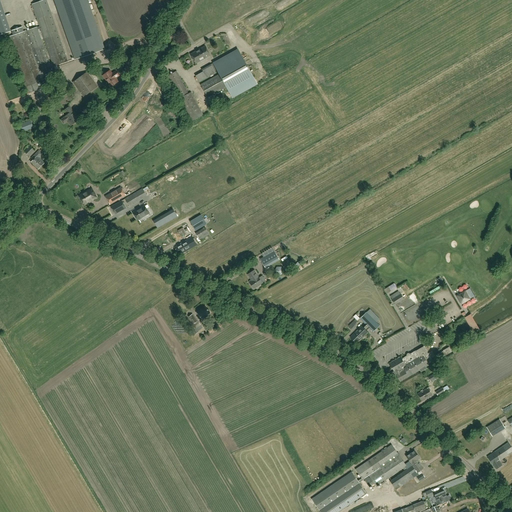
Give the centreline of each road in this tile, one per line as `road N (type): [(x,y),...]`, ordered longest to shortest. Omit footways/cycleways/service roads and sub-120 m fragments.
road 1 (tertiary): [(511,507),(364,370),(34,204)]
road 2 (unclassified): [(34,204),(130,101),(191,0)]
